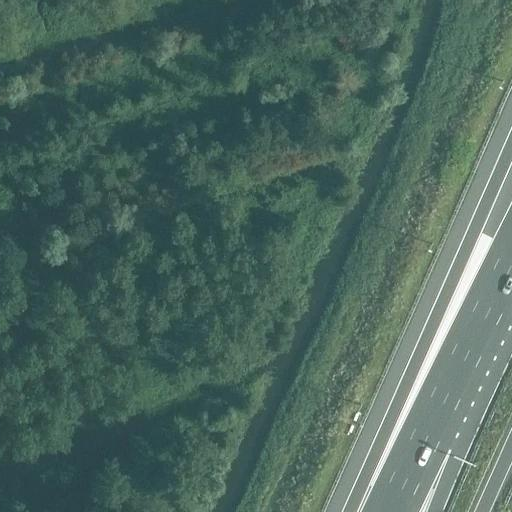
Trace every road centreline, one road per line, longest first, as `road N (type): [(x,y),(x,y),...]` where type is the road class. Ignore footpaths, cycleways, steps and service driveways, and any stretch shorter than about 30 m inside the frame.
road 1 (track): [(487,0),(266,511)]
road 2 (motorway): [(511,144),(377,511)]
road 3 (motorway): [(511,267),(426,439)]
